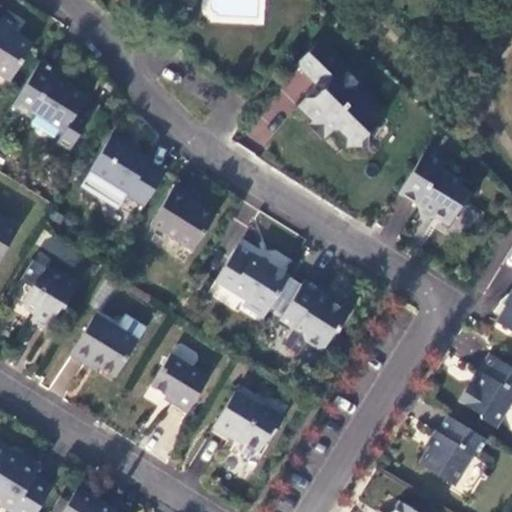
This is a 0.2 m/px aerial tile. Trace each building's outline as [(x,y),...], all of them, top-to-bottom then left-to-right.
[(0,73),(10,80),(31,45),(12,33),(17,26),(2,16),(0,19),(0,73)] [(350,70),(320,40),(296,64),(327,95),(323,98),(305,98),(297,106),(312,121),(308,125),(322,139),(331,130),(337,130),(362,89),(362,85),(348,71),(350,70)] [(57,72),(39,61),(11,106),(29,117),(32,112),(63,131),(57,142),(69,150),(88,118),(77,111),(85,97),(53,78),(57,72)] [(362,92),(362,89),(337,130),(338,130),(346,138),(346,146),(367,147),(366,134),(379,122),(369,113),(376,106),(362,92)] [(282,91),(256,116),(270,130),(296,105),(282,91)] [(138,150),(111,134),(89,170),(91,171),(109,182),(126,193),(125,195),(143,206),(164,172),(147,162),(148,160),(136,152),(138,150)] [(443,164),(424,152),(398,193),(418,206),(419,213),(428,218),(435,217),(448,225),(457,211),(464,209),(473,195),(457,185),(460,181),(439,169),(443,164)] [(103,193),(109,182),(91,171),(84,181),(86,187),(97,194),(103,193)] [(189,194),(174,185),(149,224),(192,251),(214,216),(186,198),(189,194)] [(0,256),(17,230),(0,219),(0,256)] [(288,277),(236,244),(213,281),(244,300),(240,305),(262,319),(288,277)] [(59,277),(33,261),(20,282),(30,288),(22,301),(24,307),(34,314),(29,321),(45,331),(60,306),(63,307),(76,285),(60,275),(59,277)] [(320,290),(303,280),(278,320),(302,335),(304,340),(317,349),(323,348),(333,332),(336,331),(347,313),(317,294),(320,290)] [(505,304),(495,322),(511,332),(511,299),(508,306),(505,304)] [(137,340),(94,314),(69,354),(86,365),(89,361),(114,376),(137,340)] [(208,377),(170,353),(151,384),(173,400),(171,403),(186,412),(208,377)] [(469,382),(457,401),(478,414),(479,418),(494,427),(511,398),(511,368),(489,354),(478,372),(480,373),(473,385),(469,382)] [(260,406),(235,390),(213,426),(230,436),(232,434),(258,451),(267,437),(269,439),(283,417),(261,404),(260,406)] [(486,440),(448,416),(418,464),(452,485),(471,455),(475,458),(486,440)] [(12,451),(0,443),(0,503),(11,510),(9,511),(35,511),(51,488),(33,477),(39,468),(22,457),(21,459),(11,453),(12,451)] [(114,511),(76,488),(61,511),(114,511)] [(415,511),(398,501),(391,511),(415,511)]
